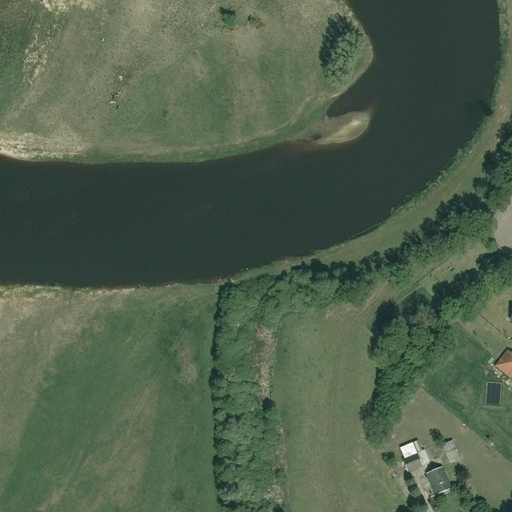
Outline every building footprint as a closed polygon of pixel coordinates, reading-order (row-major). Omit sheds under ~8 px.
[(511,379),(511,353),(507,350),(495,366),(511,379)] [(461,460),(453,441),(442,446),(450,464),(461,460)] [(424,464),(430,462),(426,450),(420,452),(424,464)] [(407,471),(422,465),(417,454),(402,460),(407,471)] [(435,495),(452,488),(443,467),(426,474),(435,495)]
